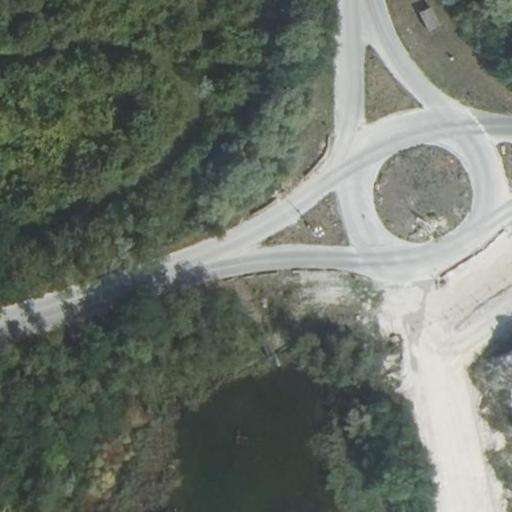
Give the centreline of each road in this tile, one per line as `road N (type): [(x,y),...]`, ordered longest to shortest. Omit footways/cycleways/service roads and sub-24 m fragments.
road 1 (track): [(0,63),(152,55),(201,99),(191,132),(156,167),(29,219),(0,219)]
road 2 (track): [(450,511),(399,267)]
